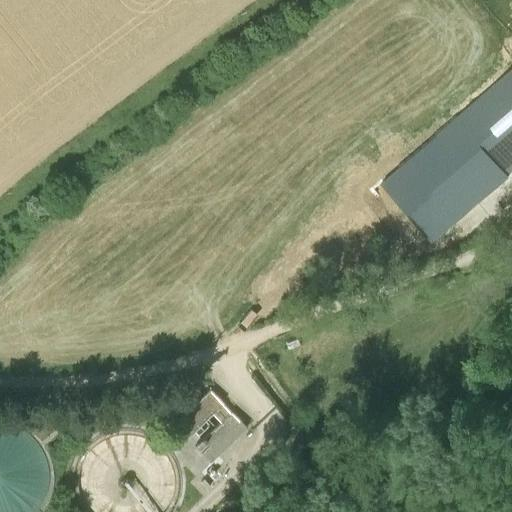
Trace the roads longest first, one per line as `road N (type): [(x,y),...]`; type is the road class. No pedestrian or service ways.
road 1 (unclassified): [(224,348),(427,275),(511,235)]
road 2 (track): [(0,381),(103,379),(224,348)]
